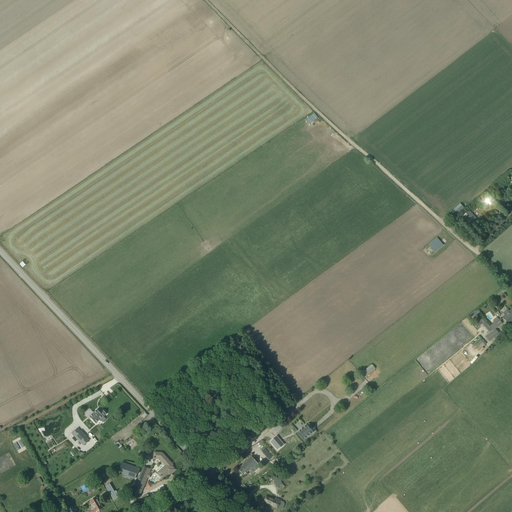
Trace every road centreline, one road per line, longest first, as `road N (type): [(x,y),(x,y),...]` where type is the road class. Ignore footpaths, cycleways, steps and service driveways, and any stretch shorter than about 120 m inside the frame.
road 1 (track): [(511,284),(304,100),(205,0)]
road 2 (unclassified): [(241,511),(0,249)]
